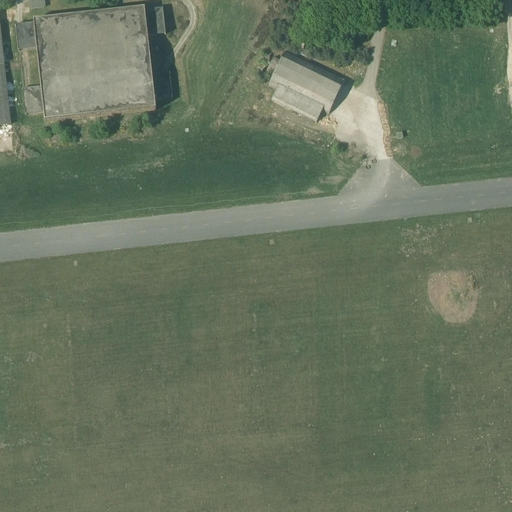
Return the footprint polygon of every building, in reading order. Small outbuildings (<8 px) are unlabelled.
[(30,0),(32,10),(44,9),(43,0),(30,0)] [(43,113),(44,124),(155,112),(154,101),(163,100),(163,99),(154,100),(151,76),(160,75),(160,74),(151,75),(147,40),(156,39),(156,37),(147,38),(144,14),(153,13),(153,11),(144,12),(144,11),(33,23),(33,25),(24,26),(24,27),(33,26),(36,49),(27,50),(27,52),(36,51),(40,87),(31,88),(31,89),(40,88),(43,112),(34,113),(34,114),(43,113)] [(0,127),(10,127),(4,70),(1,70),(1,66),(3,66),(0,35),(0,127)] [(300,56),(306,58),(310,51),(304,48),(303,49),(302,48),(301,50),(303,51),(300,56)] [(271,102),(316,124),(322,113),(328,116),(345,81),(285,52),(280,62),(273,59),(266,73),(273,77),(268,87),(276,91),(271,102)]
